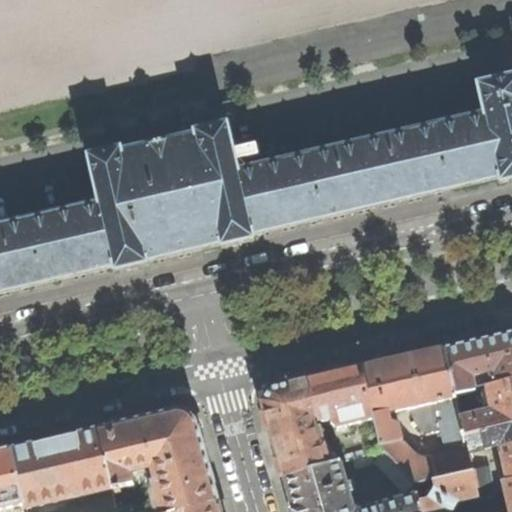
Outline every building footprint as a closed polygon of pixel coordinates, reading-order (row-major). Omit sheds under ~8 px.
[(0,293),(115,267),(117,272),(149,265),(148,262),(180,255),(222,245),(223,247),(254,240),(253,235),(500,179),(501,183),(511,180),(511,78),(478,86),(485,115),(238,171),(228,126),(196,133),(197,136),(123,153),(122,150),(90,157),(101,203),(0,226),(0,293)] [(511,334),(484,341),(446,349),(456,393),(466,391),(476,389),(473,376),(491,372),(492,379),(497,378),(499,384),(511,381),(511,334)] [(473,470),(459,408),(456,393),(446,349),(406,358),(363,368),(376,419),(383,448),(416,483),(432,479),(473,470)] [(314,380),(307,382),(317,418),(317,419),(323,423),(331,421),(333,426),(338,428),(376,419),(363,368),(336,375),(314,380)] [(468,435),(481,432),(511,425),(511,381),(499,384),(487,387),(493,412),(464,419),(468,435)] [(317,418),(307,382),(272,390),(264,404),(274,439),(286,479),(330,467),(325,448),(321,449),(316,432),(312,428),(310,420),(317,418)] [(470,406),(466,391),(456,393),(459,408),(470,406)] [(117,426),(100,430),(114,491),(116,491),(117,495),(123,493),(122,489),(133,487),(129,470),(151,466),(155,484),(152,485),(159,511),(188,511),(219,503),(214,486),(215,485),(206,455),(199,429),(198,430),(195,419),(182,411),(175,413),(173,412),(171,413),(170,412),(142,419),(116,425),(117,426)] [(509,481),(511,479),(511,425),(481,432),(481,435),(468,438),(471,451),(500,445),(509,481)] [(60,439),(12,450),(25,505),(26,511),(57,504),(58,507),(68,505),(67,501),(114,491),(100,430),(60,439)] [(0,510),(25,505),(12,450),(0,453),(0,510)] [(342,464),(330,467),(286,479),(294,511),(420,511),(417,496),(361,511),(359,511),(353,507),(342,464)] [(488,467),(473,470),(477,488),(489,485),(492,485),(488,467)] [(511,511),(511,479),(509,481),(504,482),(511,511),(448,511),(455,501),(491,492),(489,485),(477,488),(473,470),(432,479),(435,490),(429,498),(422,500),(425,511),(511,511)]
